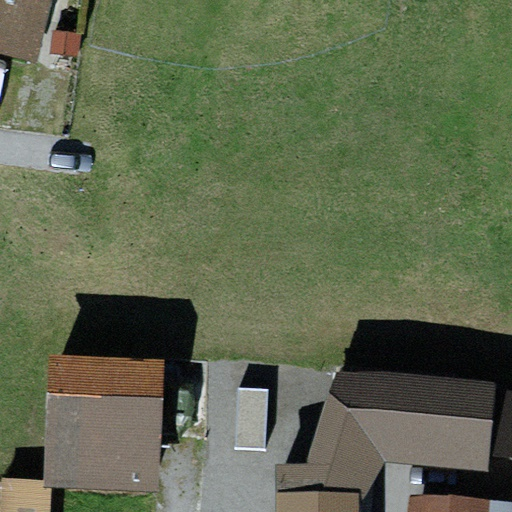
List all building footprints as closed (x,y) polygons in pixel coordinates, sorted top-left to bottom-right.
[(68,0),(0,0),(0,50),(55,62),(68,0)] [(180,351),(67,348),(64,477),(176,479),(180,351)] [(504,384),(343,369),(287,475),(288,511),(365,511),(365,498),(392,457),(496,466),(504,384)] [(271,383),(238,383),(238,450),(271,450),(271,383)] [(63,511),(64,477),(0,476),(0,511),(63,511)] [(483,511),(484,502),(417,496),(416,511),(483,511)] [(511,511),(511,503),(484,502),(483,511),(511,511)]
